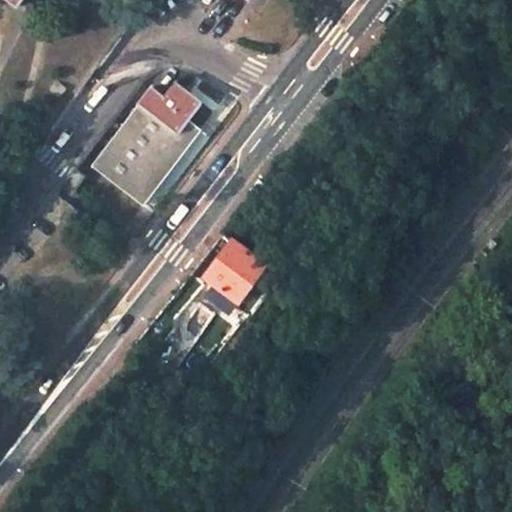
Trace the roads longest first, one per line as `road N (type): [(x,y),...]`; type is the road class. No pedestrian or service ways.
road 1 (secondary): [(0,459),(275,113)]
road 2 (residential): [(275,113),(216,65),(163,49),(134,56),(0,222)]
road 3 (secondary): [(275,113),(367,0)]
